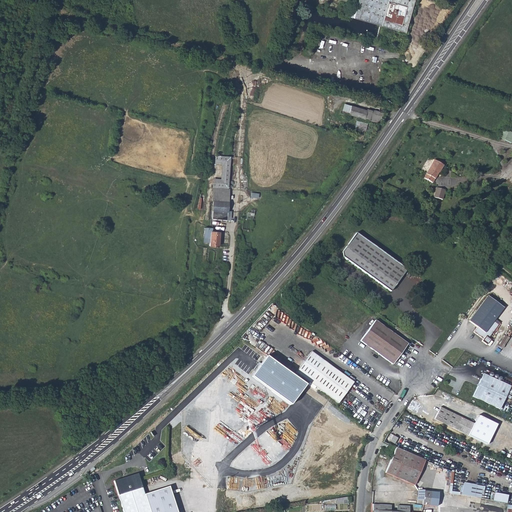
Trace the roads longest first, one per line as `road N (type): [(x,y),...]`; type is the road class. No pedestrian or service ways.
road 1 (secondary): [(7,511),(124,426),(251,307),(397,119)]
road 2 (track): [(226,332),(244,95),(238,72),(218,58)]
road 3 (track): [(402,110),(266,77),(242,82)]
road 4 (residential): [(360,511),(370,448),(426,368)]
road 5 (secondary): [(404,112),(486,0)]
road 6 (secondary): [(473,0),(402,110)]
